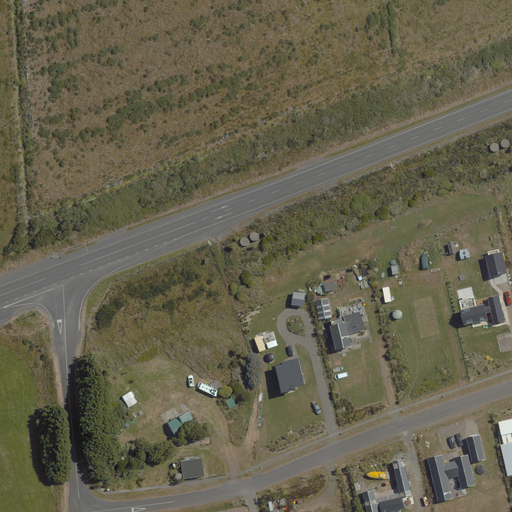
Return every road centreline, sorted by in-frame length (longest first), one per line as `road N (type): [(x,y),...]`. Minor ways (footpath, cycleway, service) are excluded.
road 1 (primary): [(511,101),(60,273)]
road 2 (residential): [(511,387),(234,490),(91,511)]
road 3 (residential): [(81,511),(60,273)]
